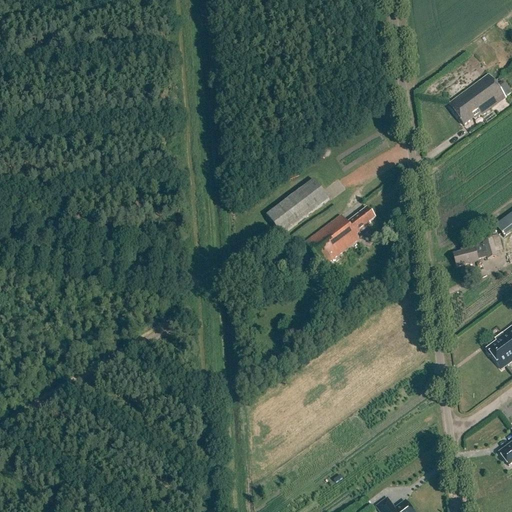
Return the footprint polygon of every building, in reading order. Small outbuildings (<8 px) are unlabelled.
[(506,100),(505,99),(511,94),(504,85),(498,90),(489,77),(448,107),(464,128),(474,121),(475,122),(481,117),(481,118),(506,100)] [(266,217),(281,237),(329,201),(314,181),(266,217)] [(369,224),(375,220),(367,209),(347,225),(341,217),(304,245),(323,269),(360,241),(356,236),(370,226),(369,224)] [(505,239),(511,234),(511,216),(496,228),(505,239)] [(497,259),(496,255),(503,253),(498,237),(482,242),(483,246),(460,253),(461,255),(453,257),(457,270),(478,264),(477,262),(487,260),(487,261),(497,259)] [(289,265),(295,274),(304,268),(297,259),(289,265)] [(511,363),(511,327),(495,340),(497,343),(486,351),(487,352),(487,353),(490,357),(491,356),(501,371),(511,363)] [(492,331),(478,341),(484,350),(495,342),(493,338),(496,336),(492,331)] [(511,430),(511,431),(511,432),(511,444),(499,454),(509,468),(511,465),(511,430)] [(413,511),(406,502),(396,509),(388,499),(377,507),(380,511),(413,511)]
